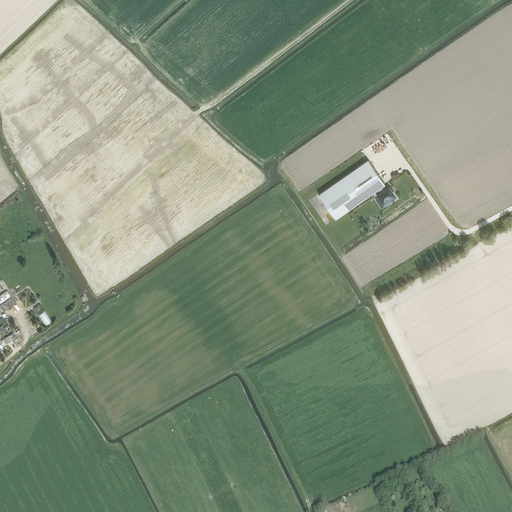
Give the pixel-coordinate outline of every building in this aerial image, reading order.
[(385,185),(368,159),(318,194),(336,219),(376,191),(379,195),(378,196),(383,202),(387,200),(389,202),(392,200),(390,197),(393,195),(389,188),(386,190),(383,186),(385,184),(385,185)] [(0,304),(11,297),(7,291),(1,295),(0,295),(0,304)] [(0,306),(3,311),(15,303),(11,297),(0,304),(0,306)] [(46,325),(52,320),(45,310),(39,314),(46,325)] [(6,344),(12,340),(9,336),(3,339),(3,340),(6,344)]
